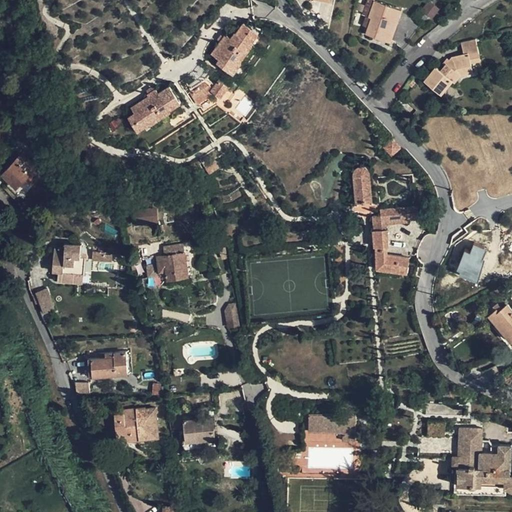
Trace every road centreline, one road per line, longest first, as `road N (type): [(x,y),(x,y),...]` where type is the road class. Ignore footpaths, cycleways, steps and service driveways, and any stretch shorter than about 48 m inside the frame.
road 1 (residential): [(124,511),(32,316),(15,232)]
road 2 (residential): [(511,399),(456,371),(428,331),(422,286),(445,225)]
road 3 (unknown): [(281,511),(233,333)]
road 4 (residential): [(445,225),(441,186),(380,103)]
road 5 (residential): [(380,103),(413,54),(469,0)]
road 6 (residential): [(380,103),(290,23)]
